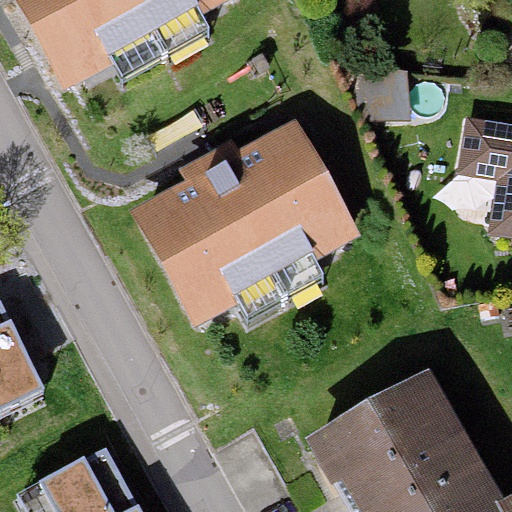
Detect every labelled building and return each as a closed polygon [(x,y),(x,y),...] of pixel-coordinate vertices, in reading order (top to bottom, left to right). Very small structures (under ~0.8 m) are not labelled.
[(15,0),(69,96),(242,0),(15,0)] [(511,246),(511,131),(468,124),(459,179),(500,186),(491,243),(511,246)] [(201,332),(356,245),(294,136),(139,224),(201,332)] [(1,310),(0,309),(0,410),(38,394),(1,310)] [(343,511),(487,511),(419,392),(310,454),(343,511)] [(134,511),(106,459),(29,500),(34,511),(134,511)]
